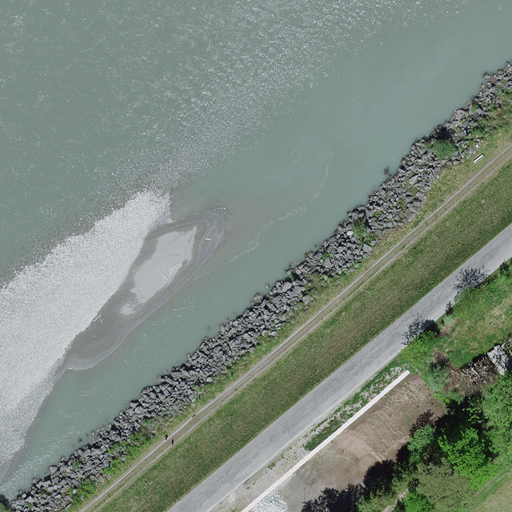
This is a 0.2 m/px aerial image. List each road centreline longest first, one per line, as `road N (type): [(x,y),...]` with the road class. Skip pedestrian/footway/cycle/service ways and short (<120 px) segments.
road 1 (track): [(90,511),(511,161)]
road 2 (unclassified): [(511,243),(190,511)]
